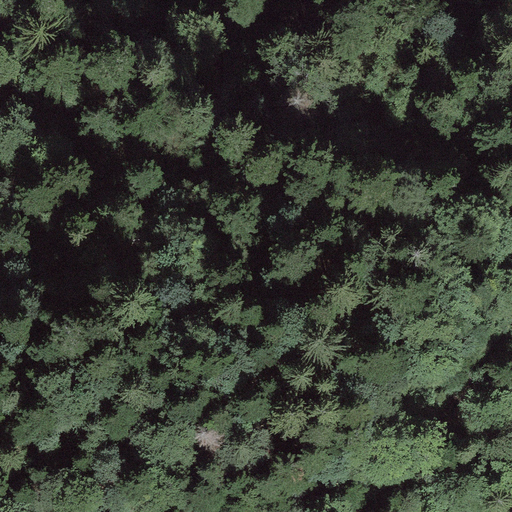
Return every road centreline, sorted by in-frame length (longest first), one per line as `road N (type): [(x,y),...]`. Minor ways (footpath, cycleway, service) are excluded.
road 1 (track): [(511,264),(498,216),(460,166),(394,127),(331,52),(263,0)]
road 2 (track): [(355,511),(443,431),(511,296)]
